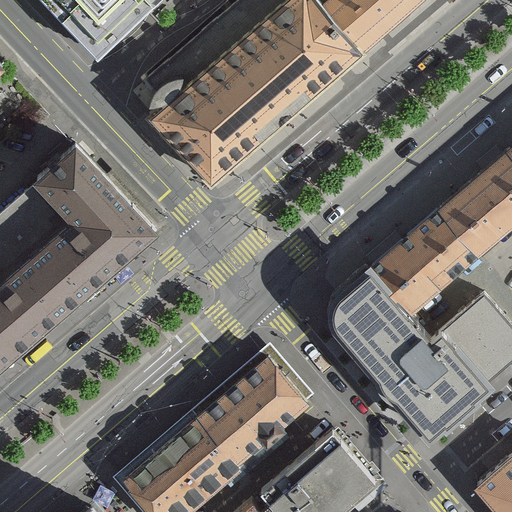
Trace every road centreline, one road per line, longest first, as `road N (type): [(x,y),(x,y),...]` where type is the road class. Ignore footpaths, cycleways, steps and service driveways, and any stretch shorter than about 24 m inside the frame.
road 1 (primary): [(487,0),(212,234)]
road 2 (primary): [(255,290),(511,69)]
road 3 (primary): [(1,511),(255,290)]
road 4 (tertiary): [(212,234),(0,11)]
road 5 (primary): [(212,234),(0,417)]
road 6 (unclassified): [(419,477),(255,290)]
road 7 (unclassified): [(419,477),(511,399)]
